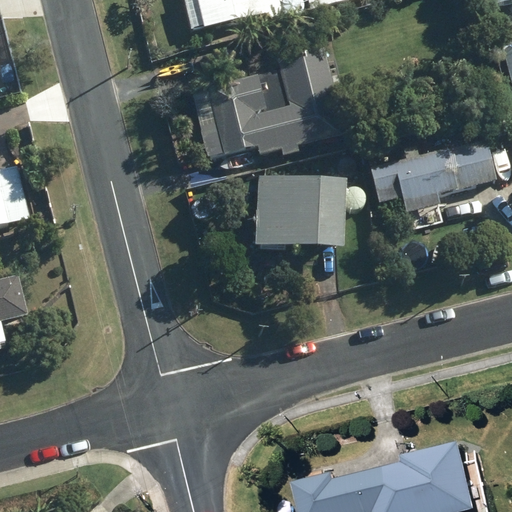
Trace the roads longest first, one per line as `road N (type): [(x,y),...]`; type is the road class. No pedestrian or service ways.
road 1 (residential): [(168,405),(68,0)]
road 2 (residential): [(511,318),(168,405)]
road 3 (residential): [(168,405),(0,446)]
